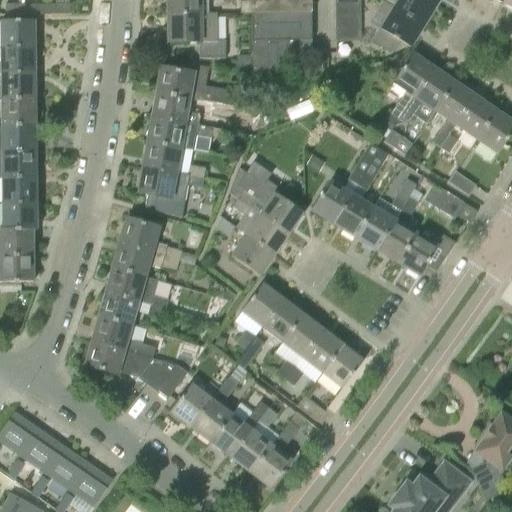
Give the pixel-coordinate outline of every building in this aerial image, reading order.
[(47,6),(37,6),(36,0),(20,0),(21,6),(21,17),(47,16),(47,6)] [(167,0),(167,16),(199,16),(199,15),(199,0),(200,0),(167,0)] [(311,14),(310,0),(250,0),(251,4),(251,16),(311,14)] [(384,0),(383,3),(423,27),(436,6),(425,0),(384,0)] [(369,25),(380,32),(373,43),(390,54),(397,42),(409,49),(423,27),(383,3),(369,25)] [(251,16),(251,4),(240,4),(240,16),(251,16)] [(360,17),(360,5),(335,5),(335,18),(360,17)] [(21,6),(5,6),(5,17),(21,17),(21,6)] [(71,6),(47,6),(47,16),(71,16),(71,6)] [(311,43),(311,14),(251,16),(252,74),(272,77),(281,58),(288,43),(311,43)] [(199,16),(167,16),(168,44),(199,44),(198,61),(225,61),(225,43),(215,43),(215,15),(199,15),(199,16)] [(360,29),(360,17),(335,18),(335,30),(360,29)] [(0,42),(0,50),(34,49),(34,22),(0,23),(0,42)] [(335,30),(335,42),(360,42),(360,29),(335,30)] [(281,58),(311,58),(311,43),(288,43),(281,58)] [(34,76),(34,49),(0,50),(1,76),(34,76)] [(433,71),(412,56),(392,85),(405,94),(390,117),(397,122),(398,123),(433,71)] [(249,70),(249,57),(236,57),(236,70),(249,70)] [(207,70),(180,65),(178,73),(160,70),(155,94),(189,101),(189,97),(201,99),(201,104),(216,107),(216,105),(237,109),(240,94),(204,88),(207,70)] [(406,128),(414,116),(421,105),(435,114),(441,104),(454,85),(433,71),(398,123),(406,128)] [(34,101),(34,76),(1,76),(1,102),(1,103),(34,101)] [(447,138),(455,127),(456,128),(475,99),(454,85),(441,104),(435,114),(447,122),(431,145),(440,151),(448,139),(447,138)] [(199,115),(186,114),(189,101),(155,94),(151,120),(196,128),(211,131),(213,121),(199,119),(199,115)] [(495,113),(475,99),(456,128),(476,142),(495,113)] [(35,129),(34,101),(1,103),(1,128),(1,130),(35,129)] [(278,114),(290,107),(286,101),(274,108),(278,114)] [(497,156),(511,134),(511,124),(495,113),(476,142),(497,156)] [(389,133),(397,122),(390,117),(387,115),(380,126),(389,133)] [(192,153),(194,138),(196,128),(151,120),(146,145),(180,151),(192,153)] [(213,121),(211,131),(223,133),(224,123),(213,121)] [(0,154),(35,154),(35,129),(1,130),(1,128),(0,127),(0,154)] [(210,141),(211,131),(196,128),(194,138),(210,141)] [(223,133),(211,131),(210,138),(221,140),(223,133)] [(382,144),(392,150),(400,139),(391,132),(382,144)] [(456,144),(448,139),(440,151),(448,156),(456,144)] [(175,176),(180,151),(146,145),(142,170),(175,176)] [(348,182),(357,188),(379,151),(370,146),(348,182)] [(364,192),(372,179),(386,156),(379,151),(357,188),(364,192)] [(1,181),(35,180),(35,154),(0,154),(0,178),(1,179),(1,181)] [(306,167),(317,173),(323,165),(312,158),(306,167)] [(188,179),(202,181),(204,171),(190,168),(188,179)] [(152,197),(149,211),(181,220),(185,187),(201,190),(202,181),(188,179),(175,176),(142,170),(137,194),(152,197)] [(447,183),(468,198),(475,188),(454,173),(447,183)] [(2,206),(36,205),(35,180),(1,181),(2,206)] [(416,187),(407,182),(399,195),(391,208),(400,214),(408,201),(407,200),(416,187)] [(304,195),(289,184),(283,194),(298,204),(304,195)] [(333,226),(351,197),(328,184),(311,213),(333,226)] [(287,236),(302,215),(274,195),(266,207),(233,185),(229,195),(237,201),(237,202),(287,236)] [(454,221),(464,205),(442,192),(432,208),(454,221)] [(355,240),(372,210),(351,197),(333,226),(355,240)] [(416,205),(408,201),(400,214),(408,219),(416,205)] [(235,230),(246,237),(245,238),(273,257),(287,236),(237,202),(232,209),(244,217),(235,230)] [(36,232),(36,205),(2,206),(2,231),(2,232),(32,232),(36,232)] [(394,223),(372,210),(355,240),(377,253),(394,223)] [(227,238),(234,229),(219,219),(215,229),(227,238)] [(167,248),(157,245),(161,231),(126,221),(118,246),(178,264),(179,263),(194,267),(196,258),(181,254),(181,253),(167,249),(167,248)] [(416,237),(394,223),(377,253),(398,266),(416,237)] [(0,258),(32,258),(32,232),(2,232),(2,231),(0,230),(0,258)] [(416,237),(398,266),(419,278),(425,268),(435,274),(455,246),(443,238),(436,249),(416,237)] [(231,258),(259,278),(273,257),(245,238),(231,258)] [(176,272),(178,264),(118,246),(111,271),(147,281),(147,280),(151,267),(161,270),(161,268),(176,272)] [(0,258),(0,283),(32,284),(32,258),(0,258)] [(105,294),(140,305),(140,303),(150,306),(150,307),(165,312),(168,301),(153,297),(157,282),(147,280),(147,281),(111,271),(105,294)] [(262,330),(283,302),(261,286),(232,324),(245,334),(254,340),(262,330)] [(230,304),(236,298),(223,288),(215,298),(218,301),(230,304)] [(133,329),(140,305),(105,294),(98,318),(133,329)] [(303,318),(283,302),(262,330),(282,345),(303,318)] [(162,321),(165,312),(150,307),(147,316),(162,321)] [(142,344),(130,341),(133,329),(98,318),(91,343),(151,361),(151,360),(155,349),(142,346),(142,344)] [(282,345),(302,360),(323,333),(303,318),(282,345)] [(302,360),(322,375),(343,348),(323,333),(302,360)] [(245,352),(254,340),(245,334),(236,345),(244,351),(245,352)] [(222,349),(224,344),(221,339),(217,338),(214,346),(222,349)] [(253,358),(252,357),(261,346),(254,340),(245,352),(244,351),(235,364),(243,371),(253,358)] [(91,343),(84,367),(128,379),(129,376),(138,378),(138,379),(146,386),(163,364),(152,361),(151,360),(151,361),(91,343)] [(322,375),(326,378),(342,390),(362,363),(343,348),(322,375)] [(275,375),(285,383),(295,370),(285,362),(275,375)] [(178,368),(163,364),(146,386),(158,395),(178,368)] [(158,395),(166,402),(187,375),(178,368),(158,395)] [(295,370),(285,383),(293,388),(302,375),(295,370)] [(218,392),(226,398),(235,386),(227,380),(218,392)] [(304,398),(308,401),(322,383),(317,380),(314,384),(304,398)] [(191,385),(170,413),(191,429),(212,402),(191,385)] [(296,408),(316,424),(324,413),(308,401),(304,398),(296,408)] [(231,417),(212,402),(191,429),(210,444),(231,417)] [(249,417),(258,424),(267,412),(259,405),(249,417)] [(274,417),(267,412),(258,424),(265,429),(274,417)] [(298,432),(305,422),(295,414),(288,424),(298,432)] [(13,415),(0,433),(0,443),(20,457),(37,432),(13,415)] [(269,428),(278,434),(286,421),(278,415),(269,428)] [(485,464),(487,462),(500,470),(511,472),(511,423),(501,415),(492,429),(489,427),(481,439),(484,440),(482,442),(481,441),(477,448),(478,449),(475,454),(478,456),(483,465),(485,464)] [(210,444),(230,460),(251,432),(258,424),(249,417),(243,426),(231,417),(210,444)] [(298,432),(288,424),(270,447),(271,447),(250,474),(270,490),(291,463),(280,454),(298,432)] [(37,432),(20,457),(45,474),(62,449),(37,432)] [(271,447),(270,447),(251,432),(230,460),(250,474),(271,447)] [(62,449),(45,474),(69,491),(87,466),(62,449)] [(442,511),(437,508),(451,491),(459,497),(470,484),(443,464),(427,485),(418,479),(411,488),(405,484),(388,507),(394,511),(393,511),(442,511)] [(471,471),(469,472),(486,502),(501,494),(496,487),(485,464),(483,465),(471,471)] [(94,508),(111,483),(87,466),(69,491),(94,508)] [(12,467),(5,478),(12,483),(19,472),(12,467)] [(37,484),(30,494),(37,499),(44,489),(37,484)] [(40,511),(41,511),(11,495),(1,511),(40,511)] [(55,511),(64,511),(69,506),(62,501),(54,511),(55,511)]
